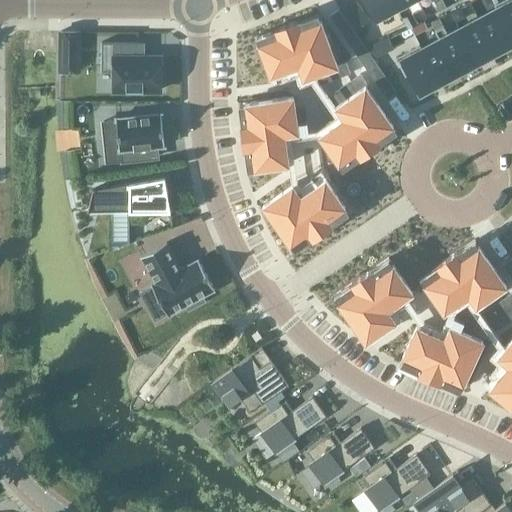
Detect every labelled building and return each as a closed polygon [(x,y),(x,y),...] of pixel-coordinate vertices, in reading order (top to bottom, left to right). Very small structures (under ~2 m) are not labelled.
[(397,9),(392,0),(365,0),(377,20),(397,9)] [(413,0),(392,0),(397,9),(413,0)] [(511,0),(501,0),(495,4),(497,8),(511,36),(511,0)] [(370,20),(356,1),(342,11),(355,30),(370,20)] [(460,12),(458,8),(450,12),(451,13),(452,17),(460,12)] [(511,36),(497,8),(478,18),(496,52),(511,42),(511,36)] [(333,22),(343,15),(338,9),(329,15),(333,22)] [(255,35),(270,75),(298,64),(303,77),(337,65),(318,12),(316,13),(318,20),(300,27),(297,20),(275,29),(278,35),(260,42),(257,35),(255,35)] [(408,29),(411,28),(418,25),(412,13),(407,15),(402,18),(403,18),(408,29)] [(347,21),(343,15),(333,22),(338,28),(347,21)] [(432,24),(435,30),(443,25),(439,18),(431,22),(432,24)] [(478,18),(459,28),(477,62),(496,52),(478,18)] [(352,28),(347,21),(338,28),(342,34),(352,28)] [(418,25),(411,28),(414,35),(428,28),(426,24),(425,21),(424,22),(418,25)] [(477,62),(459,28),(448,34),(443,25),(435,30),(440,39),(458,72),(477,62)] [(356,34),(352,28),(342,34),(346,41),(356,34)] [(79,31),(61,31),(61,57),(79,57),(79,31)] [(360,40),(356,34),(346,41),(351,47),(360,40)] [(440,39),(421,49),(439,82),(458,72),(440,39)] [(356,54),(366,48),(361,41),(352,48),(356,54)] [(161,57),(144,57),(140,53),(138,53),(138,42),(101,42),(101,71),(113,71),(113,89),(161,89),(161,57)] [(368,47),(373,57),(382,53),(377,43),(368,47)] [(421,49),(419,45),(395,57),(405,75),(409,74),(419,93),(439,82),(421,49)] [(356,54),(360,61),(370,54),(366,48),(356,54)] [(370,54),(360,61),(365,67),(374,60),(370,54)] [(365,67),(369,73),(379,67),(374,60),(365,67)] [(339,65),(343,75),(350,73),(346,62),(339,65)] [(332,67),(336,78),(343,75),(339,65),(337,65),(332,67)] [(325,70),(329,81),(336,78),(332,67),(325,70)] [(379,67),(369,73),(374,80),(383,73),(379,67)] [(318,73),(322,84),(329,81),(325,70),(318,73)] [(314,86),(322,84),(318,73),(310,75),(314,86)] [(355,77),(361,87),(365,84),(368,83),(361,73),(355,77)] [(374,80),(378,86),(387,79),(383,73),(374,80)] [(307,89),(314,86),(310,75),(303,78),(307,89)] [(349,82),(355,91),(361,87),(355,77),(349,82)] [(387,79),(378,86),(382,92),(392,86),(387,79)] [(342,86),(349,95),(355,91),(349,82),(342,86)] [(356,150),(360,156),(379,143),(375,137),(391,125),(396,132),(398,131),(365,84),(361,87),(355,91),(349,95),(343,100),(337,104),(335,106),(343,117),(319,134),(343,168),(344,167),(340,161),(356,150)] [(336,90),(343,100),(349,95),(342,86),(336,90)] [(396,92),(392,86),(382,92),(387,98),(396,92)] [(337,104),(343,100),(336,90),(330,94),(337,104)] [(245,167),(245,169),(288,163),(284,133),(298,131),(293,95),(237,103),(238,105),(245,104),(248,124),(241,125),(244,148),(251,147),(254,166),(245,167)] [(297,109),(299,119),(307,118),(305,107),(297,109)] [(121,162),(152,159),(150,147),(164,146),(161,113),(115,117),(119,151),(120,150),(121,162)] [(308,130),(307,119),(299,120),(300,131),(308,130)] [(87,210),(170,211),(164,177),(92,189),(87,210)] [(349,212),(325,177),(300,194),(292,183),(262,204),(294,250),(296,249),(292,243),(308,231),(312,237),(331,224),(327,218),(343,207),(347,213),(349,212)] [(421,275),(420,277),(444,311),(468,294),(476,305),(506,284),(474,238),(472,239),(477,246),(461,257),(456,251),(437,265),(441,271),(425,281),(421,275)] [(140,256),(154,282),(151,284),(167,315),(186,305),(188,309),(204,300),(202,296),(215,289),(198,259),(180,268),(166,242),(140,256)] [(408,285),(388,257),(387,258),(391,264),(375,275),(371,269),(351,282),(355,289),(339,299),(335,293),(334,294),(365,341),(395,320),(387,308),(412,292),(408,285)] [(506,270),(511,265),(511,257),(502,264),(506,270)] [(511,305),(511,301),(507,295),(501,299),(507,309),(511,305)] [(501,299),(495,304),(501,313),(507,309),(501,299)] [(501,313),(495,304),(488,308),(495,317),(501,313)] [(495,317),(488,308),(482,313),(489,322),(495,317)] [(508,322),(511,319),(511,315),(507,309),(501,313),(508,322)] [(501,327),(508,322),(501,313),(495,317),(501,327)] [(464,320),(455,316),(451,323),(460,327),(464,320)] [(495,331),(501,327),(495,317),(489,322),(495,331)] [(464,320),(461,328),(471,332),(474,325),(464,320)] [(460,390),(483,339),(449,324),(444,337),(416,324),(399,362),(401,363),(404,356),(421,364),(418,371),(440,381),(443,374),(461,382),(457,390),(459,391),(460,390)] [(257,331),(251,335),(255,342),(261,337),(258,332),(257,331)] [(511,337),(505,345),(497,355),(508,364),(489,387),(511,406),(511,337)] [(262,403),(263,402),(269,411),(281,403),(279,400),(284,396),(280,391),(288,385),(270,359),(259,367),(250,355),(212,381),(228,404),(251,388),(262,403)] [(292,439),(326,415),(312,396),(288,413),(281,403),(269,411),(254,421),(282,461),(299,449),(292,439)] [(323,482),(374,447),(360,427),(336,444),(329,434),(307,450),(314,460),(309,463),(323,482)] [(426,476),(430,473),(416,453),(392,470),(385,460),(363,476),(370,486),(365,489),(379,508),(410,487),(426,476)] [(417,498),(414,500),(422,511),(478,511),(490,504),(472,478),(461,486),(452,474),(433,486),(417,498)] [(426,476),(410,487),(412,490),(417,498),(433,486),(426,476)] [(401,497),(407,505),(410,503),(414,500),(417,498),(412,490),(401,497)] [(486,511),(511,511),(511,508),(505,499),(486,511)]
